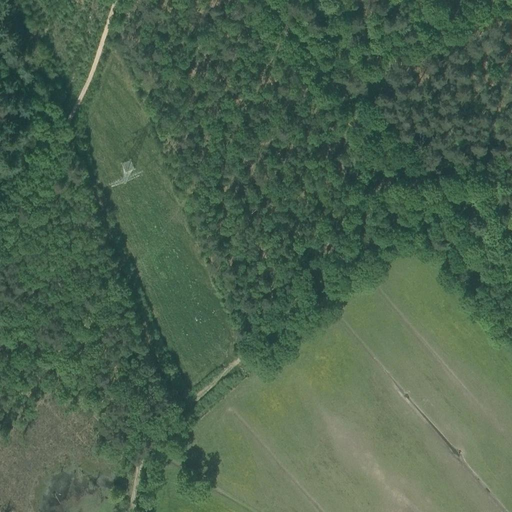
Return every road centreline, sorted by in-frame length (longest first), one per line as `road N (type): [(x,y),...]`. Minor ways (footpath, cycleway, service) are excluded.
road 1 (track): [(127,511),(141,451),(183,402),(406,192)]
road 2 (track): [(277,32),(46,358)]
road 3 (track): [(0,223),(85,75),(114,0)]
road 4 (track): [(390,174),(252,0)]
road 5 (track): [(511,327),(390,174)]
road 6 (track): [(476,0),(298,61)]
road 7 (track): [(390,174),(511,163)]
